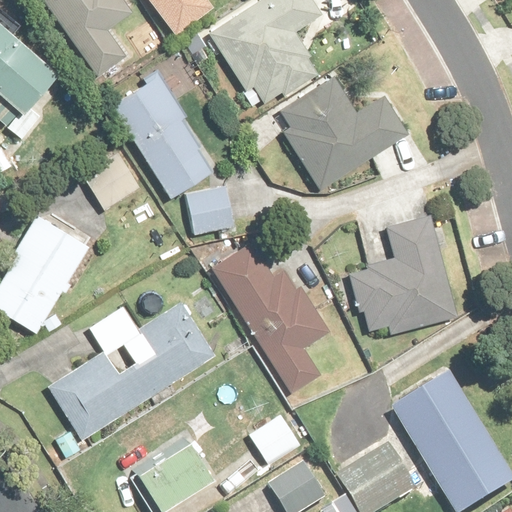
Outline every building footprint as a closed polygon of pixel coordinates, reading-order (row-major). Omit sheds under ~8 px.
[(42,0),(97,77),(127,56),(108,29),(135,11),(127,0),(42,0)] [(146,0),(175,37),(213,7),(208,0),(146,0)] [(314,0),(257,0),(208,31),(245,92),(251,88),(262,106),(319,71),(293,29),(322,12),(314,0)] [(58,71),(0,21),(0,96),(21,115),(58,71)] [(288,126),(282,129),(316,188),(408,134),(384,93),(355,110),(334,74),(277,107),(288,126)] [(153,76),(110,103),(169,198),(212,171),(153,76)] [(118,152),(81,174),(102,210),(139,188),(118,152)] [(224,186),(185,193),(192,235),(232,228),(224,186)] [(458,317),(429,212),(384,225),(393,257),(346,270),(357,311),(364,309),(370,330),(386,326),(389,336),(458,317)] [(0,312),(36,333),(86,244),(33,214),(12,250),(15,252),(0,278),(0,312)] [(246,240),(207,265),(288,392),(319,372),(302,346),(330,328),(289,263),(269,276),(246,240)] [(47,386),(78,438),(216,354),(182,299),(139,325),(125,302),(87,325),(103,352),(47,386)] [(467,511),(511,484),(511,476),(446,372),(386,409),(416,456),(401,465),(387,443),(334,476),(356,511),(378,511),(415,489),(426,508),(443,497),(452,511),(467,511)] [(279,413),(247,434),(267,465),(299,444),(279,413)] [(188,439),(134,471),(156,510),(211,478),(188,439)] [(303,462),(266,485),(282,511),(304,511),(326,499),(303,462)]
